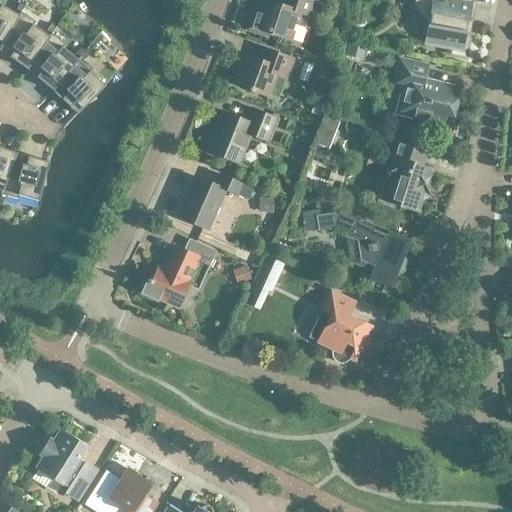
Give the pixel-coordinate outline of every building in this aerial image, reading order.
[(0,0),(0,48),(21,12),(24,7),(19,4),(14,13),(2,6),(4,2),(0,0)] [(254,14),(249,30),(268,36),(269,33),(289,40),(294,24),(304,27),(308,16),(309,17),(314,1),(310,0),(286,0),(285,4),(281,6),(262,0),(258,16),(254,14)] [(424,44),(450,49),(464,52),(473,2),(464,1),(464,0),(416,0),(415,6),(428,24),(424,44)] [(0,51),(27,70),(52,34),(51,33),(55,28),(51,25),(45,33),(33,26),(35,22),(21,12),(0,48),(0,51)] [(52,34),(27,70),(52,91),(81,57),(80,57),(85,52),(84,51),(81,48),(73,58),(63,48),(65,45),(52,34)] [(364,61),(367,48),(349,43),(346,56),(364,61)] [(257,60),(244,55),(233,84),(268,97),(276,76),(286,79),(293,59),(261,48),(257,60)] [(87,49),(84,51),(85,52),(80,57),(81,57),(52,91),(77,115),(105,86),(90,72),(93,69),(84,61),(91,52),(87,49)] [(453,102),(453,100),(449,99),(451,92),(449,88),(438,86),(438,84),(424,81),(428,67),(400,60),(393,86),(403,88),(399,103),(400,103),(398,113),(414,116),(413,118),(429,122),(429,120),(440,123),(443,121),(445,114),(449,115),(451,112),(452,109),(452,108),(453,105),(453,102)] [(313,66),(305,63),(299,79),(307,83),(313,66)] [(472,113),(476,89),(458,85),(454,109),(472,113)] [(246,122),(223,112),(207,151),(238,164),(250,135),(267,142),(277,119),(252,109),(246,122)] [(422,201),(426,199),(430,197),(430,198),(431,198),(423,181),(429,178),(432,169),(422,166),(427,150),(399,141),(388,173),(386,169),(385,170),(392,184),(385,203),(419,214),(419,213),(418,212),(422,201)] [(0,147),(0,195),(1,195),(17,154),(0,147)] [(49,163),(17,154),(1,195),(0,195),(0,205),(2,206),(6,196),(17,200),(19,196),(38,201),(49,163)] [(215,186),(196,177),(178,217),(208,230),(225,190),(248,201),(253,189),(220,175),(215,186)] [(259,212),(273,213),(274,199),(259,198),(259,212)] [(360,261),(375,267),(370,280),(390,288),(409,240),(389,232),(388,236),(373,230),(371,225),(362,221),(358,222),(345,212),(316,217),(318,231),(328,230),(347,237),(350,262),(360,261)] [(210,232),(207,241),(226,248),(230,239),(210,232)] [(178,308),(189,286),(197,290),(208,267),(215,252),(190,240),(185,251),(173,246),(162,270),(158,268),(152,281),(149,280),(143,293),(157,300),(157,299),(178,308)] [(266,257),(253,284),(270,292),(283,265),(266,257)] [(237,284),(251,280),(246,266),(232,271),(237,284)] [(350,358),(355,361),(371,327),(348,316),(354,303),(331,292),(322,310),(331,315),(318,342),(333,350),(332,352),(332,357),(335,361),(339,364),(344,363),(349,360),(350,358)] [(77,501),(97,470),(78,459),(86,447),(61,431),(53,443),(49,440),(40,454),(44,457),(37,468),(68,488),(65,493),(77,501)] [(150,511),(157,502),(145,495),(152,485),(128,469),(109,500),(127,511),(126,511),(150,511)]
